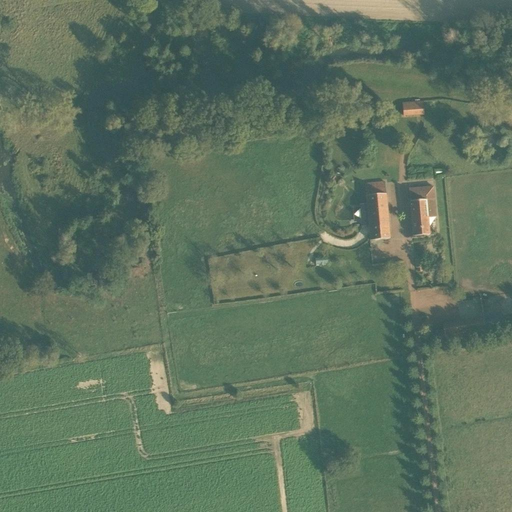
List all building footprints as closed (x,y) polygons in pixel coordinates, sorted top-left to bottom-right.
[(402,103),(403,116),(417,115),(416,102),(402,103)] [(429,188),(424,188),(409,189),(413,237),(427,235),(426,217),(435,217),(433,188),(429,188)] [(389,239),(386,194),(366,196),(369,241),(389,239)] [(422,271),(422,267),(423,267),(422,259),(415,260),(416,268),(417,268),(418,272),(422,271)] [(447,342),(460,340),(488,335),(485,320),(485,318),(444,324),(447,342)]
